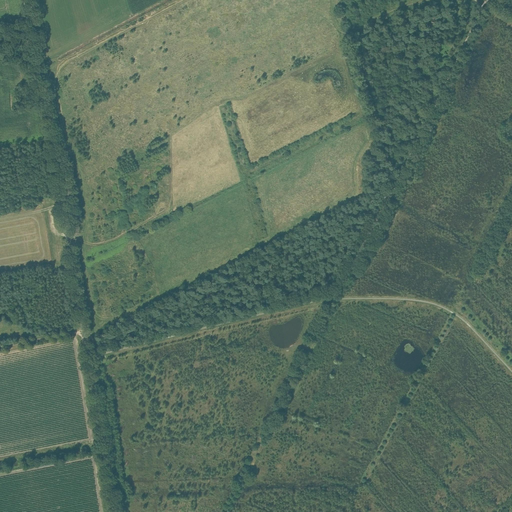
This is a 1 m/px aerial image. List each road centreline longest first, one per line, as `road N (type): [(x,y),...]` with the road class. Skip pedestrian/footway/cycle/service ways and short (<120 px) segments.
road 1 (track): [(486,0),(224,511)]
road 2 (unclassified): [(114,511),(28,0)]
